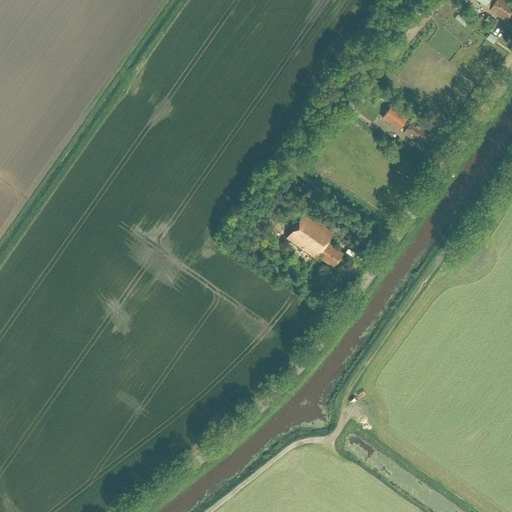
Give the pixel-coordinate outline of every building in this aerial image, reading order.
[(511,0),(476,0),(486,6),(490,8),(489,9),(506,20),(511,11),(511,3),(510,3),(511,0)] [(488,15),(485,20),(492,26),(496,21),(488,15)] [(497,37),(490,32),(486,38),(493,43),(497,37)] [(354,114),(366,98),(357,92),(346,108),(354,114)] [(412,119),(390,105),(382,117),(403,131),(420,143),(429,129),(413,118),(412,119)] [(334,266),(344,253),(328,241),(334,232),(304,212),(287,237),(316,258),(318,255),(334,266)]
